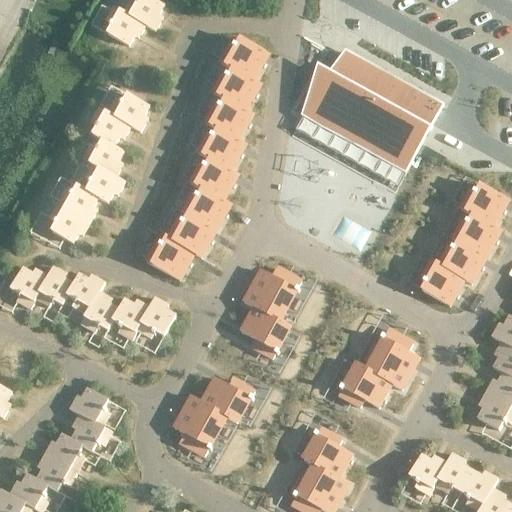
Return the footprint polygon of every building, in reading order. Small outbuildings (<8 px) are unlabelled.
[(131,1),(123,14),(145,27),(155,33),(160,24),(156,22),(164,7),(150,0),(139,0),(138,3),(136,2),(135,3),(131,1)] [(145,27),(123,14),(114,9),(106,23),(110,25),(109,27),(112,29),(107,36),(129,48),(137,33),(141,36),(145,27)] [(220,65),(231,71),(232,69),(254,81),(263,65),(268,56),(264,54),(240,41),(237,48),(234,46),(233,48),(230,46),(220,65)] [(327,73),(303,117),(405,173),(442,107),(347,54),(334,77),(327,73)] [(218,85),(212,95),(223,101),(224,99),(247,111),(256,95),(261,86),(256,84),(254,82),(254,81),(232,69),(231,71),(232,71),(229,77),(227,76),(226,78),(223,76),(218,85)] [(116,102),(109,115),(131,128),(140,134),(145,125),(141,123),(149,108),(128,96),(124,104),(121,102),(120,104),(116,102)] [(209,118),(205,126),(216,131),(217,129),(239,142),(249,125),(253,116),(249,114),(246,112),(247,111),(224,99),(223,101),(225,102),(221,108),(219,107),(218,108),(215,107),(209,118)] [(511,104),(505,102),(500,113),(511,117),(511,104)] [(93,136),(102,142),(114,148),(122,134),(126,137),(131,128),(109,115),(99,110),(91,123),(95,126),(94,127),(97,129),(93,136)] [(202,148),(197,156),(208,161),(209,159),(232,172),(234,167),(241,155),(246,146),(241,144),(239,142),(217,129),(216,131),(217,132),(214,138),(212,137),(211,138),(208,137),(202,148)] [(83,161),(92,166),(115,179),(120,171),(116,168),(124,154),(114,148),(102,142),(98,149),(95,147),(94,149),(90,147),(83,161)] [(190,185),(190,186),(201,191),(202,189),(224,202),(233,185),(238,176),(234,174),(231,173),(232,172),(209,159),(208,161),(210,162),(206,168),(204,167),(203,168),(200,167),(190,185)] [(90,185),(86,192),(98,200),(108,205),(116,191),(120,193),(125,184),(115,179),(92,166),(84,179),(88,181),(87,183),(90,185)] [(64,192),(57,205),(90,225),(95,216),(90,214),(98,200),(86,192),(76,186),(72,194),(69,192),(68,194),(64,192)] [(469,194),(460,211),(473,218),(474,216),(494,228),(504,211),(508,202),(504,200),(481,187),(477,194),(474,193),(473,194),(470,193),(469,194)] [(184,212),(182,215),(186,217),(187,217),(211,230),(216,233),(226,215),(231,207),(226,204),(224,203),(224,202),(202,189),(201,191),(202,192),(199,198),(197,197),(196,199),(193,197),(184,212)] [(352,217),(374,227),(382,209),(361,199),(352,217)] [(90,225),(57,205),(49,219),(53,221),(52,223),(56,226),(52,233),(73,245),(81,231),(85,233),(90,225)] [(462,225),(453,241),(458,244),(481,256),(486,259),(495,243),(496,241),(501,232),(496,230),(494,228),(474,216),(473,218),(469,224),(467,223),(466,224),(463,222),(462,225)] [(178,223),(169,239),(174,243),(173,245),(190,255),(194,257),(194,256),(201,260),(211,242),(216,233),(211,230),(187,217),(186,217),(187,218),(184,224),(182,223),(181,225),(180,224),(178,223)] [(157,245),(146,264),(180,282),(183,276),(190,264),(194,257),(190,255),(173,245),(174,243),(169,239),(167,239),(163,247),(161,245),(160,247),(157,245)] [(448,250),(439,266),(444,270),(443,271),(464,282),(467,283),(471,286),(481,267),(482,266),(486,260),(486,259),(481,256),(458,244),(455,250),(452,249),(451,252),(448,250)] [(432,263),(421,281),(424,283),(423,285),(426,286),(422,293),(445,305),(450,308),(455,299),(464,282),(443,271),(444,270),(439,266),(432,263)] [(63,307),(68,298),(74,286),(59,278),(62,274),(53,269),(48,279),(36,301),(49,309),(52,305),(54,306),(55,303),(63,307)] [(31,311),(36,301),(48,279),(40,274),(37,278),(23,270),(11,291),(19,296),(17,298),(19,299),(17,304),(31,311)] [(254,285),(244,304),(252,309),(253,307),(280,322),(296,294),(298,295),(300,291),(297,290),(298,289),(301,283),(277,270),(273,279),(265,275),(261,273),(254,285)] [(87,317),(99,294),(104,285),(96,280),(93,284),(79,276),(74,286),(68,298),(75,302),(74,304),(75,305),(73,309),(87,317)] [(108,332),(114,323),(119,311),(105,303),(107,299),(99,294),(87,317),(81,326),(95,334),(97,330),(99,331),(101,328),(108,332)] [(155,300),(149,310),(138,332),(151,340),(154,336),(155,337),(157,334),(165,338),(176,317),(162,309),(164,305),(155,300)] [(119,311),(114,323),(121,327),(119,329),(121,330),(119,334),(133,342),(138,332),(149,310),(141,305),(139,309),(124,302),(119,311)] [(254,310),(241,334),(250,339),(255,342),(252,349),(272,360),(275,355),(277,357),(278,355),(279,353),(278,353),(277,352),(283,340),(290,328),(280,322),(253,307),(252,309),(254,310)] [(492,339),(501,344),(511,349),(511,319),(509,318),(501,333),(497,330),(492,339)] [(383,343),(368,370),(394,385),(393,387),(402,392),(412,373),(419,361),(415,358),(408,354),(413,345),(389,332),(385,339),(383,338),(381,341),(383,343)] [(493,369),(503,375),(511,379),(511,349),(501,344),(497,353),(501,355),(493,369)] [(342,392),(339,397),(360,409),(364,402),(369,405),(379,410),(392,386),(393,387),(394,385),(368,370),(367,371),(357,366),(355,368),(344,389),(341,388),(340,391),(342,392)] [(491,386),(486,395),(511,409),(511,379),(503,375),(495,389),(491,386)] [(200,403),(199,405),(226,420),(226,419),(236,425),(249,401),(252,402),(254,399),(251,398),(254,393),(233,382),(230,388),(223,385),(220,383),(215,380),(202,404),(200,403)] [(0,418),(3,420),(8,411),(3,409),(12,394),(0,388),(0,418)] [(70,412),(80,417),(103,429),(110,416),(106,414),(107,412),(104,410),(108,402),(87,391),(79,405),(75,403),(70,412)] [(511,423),(511,409),(486,395),(481,404),(485,406),(477,420),(498,432),(503,424),(506,426),(507,424),(511,426),(511,423)] [(181,417),(174,430),(178,433),(185,436),(181,445),(204,458),(208,452),(210,453),(212,450),(212,449),(211,449),(210,448),(226,420),(199,405),(200,403),(191,398),(181,417)] [(79,428),(71,442),(83,449),(93,454),(97,446),(100,448),(101,446),(105,448),(112,435),(103,429),(80,417),(75,425),(79,428)] [(316,439),(303,462),(313,468),(340,483),(341,481),(340,480),(353,457),(344,452),(338,449),(342,441),(321,430),(318,435),(316,434),(314,438),(316,439)] [(50,448),(45,457),(77,475),(85,461),(81,459),(82,457),(79,456),(83,449),(71,442),(62,436),(54,451),(50,448)] [(453,490),(460,494),(472,473),(458,465),(460,461),(452,456),(446,466),(434,488),(448,496),(450,492),(452,493),(453,490)] [(45,468),(37,482),(48,489),(58,494),(62,487),(65,488),(66,486),(70,488),(77,475),(45,457),(40,465),(45,468)] [(429,498),(434,488),(446,466),(438,461),(436,465),(421,457),(410,478),(417,483),(416,485),(418,486),(415,490),(429,498)] [(296,500),(292,507),(301,511),(320,511),(321,511),(335,511),(339,505),(350,486),(341,481),(340,483),(313,468),(297,497),(295,496),(293,499),(296,500)] [(466,506),(476,511),(480,511),(492,491),(497,482),(489,477),(486,481),(472,473),(460,494),(468,498),(466,501),(468,502),(466,506)] [(15,489),(10,497),(33,510),(36,511),(44,511),(50,501),(46,499),(47,497),(44,496),(48,489),(37,482),(27,476),(19,491),(15,489)] [(509,511),(511,508),(511,507),(498,500),(500,496),(492,491),(480,511),(509,511)] [(0,502),(0,503),(0,511),(31,511),(33,510),(10,497),(1,492),(0,493),(0,502)]
